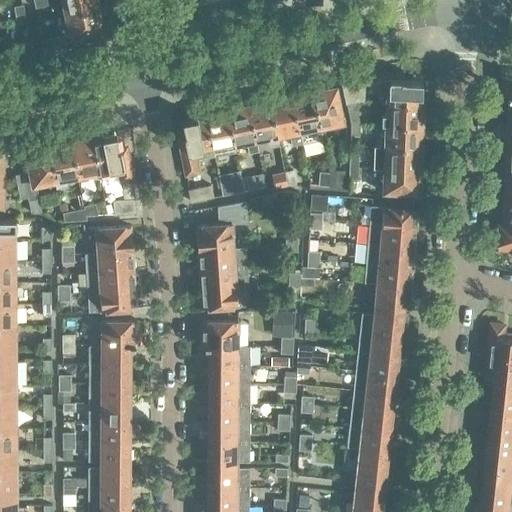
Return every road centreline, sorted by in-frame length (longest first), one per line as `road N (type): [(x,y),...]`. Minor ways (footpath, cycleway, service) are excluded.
road 1 (residential): [(163,511),(161,215),(143,70)]
road 2 (residential): [(143,70),(467,8)]
road 3 (residential): [(453,278),(467,8)]
road 4 (residential): [(427,511),(453,278)]
road 5 (residential): [(0,97),(143,70)]
